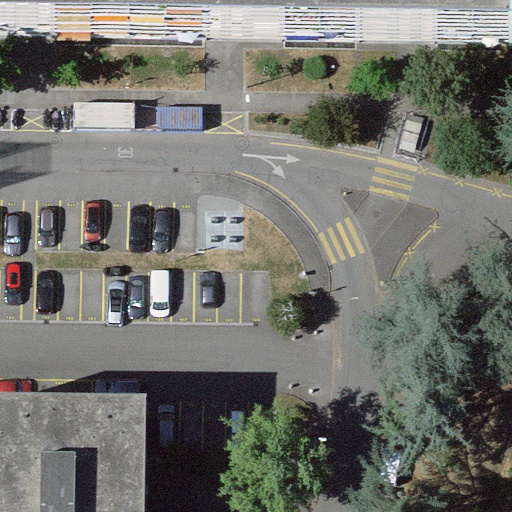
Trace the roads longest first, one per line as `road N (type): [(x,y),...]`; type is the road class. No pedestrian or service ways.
road 1 (residential): [(280,159),(341,241),(354,288),(366,363),(339,511)]
road 2 (residential): [(0,152),(280,159)]
road 3 (residential): [(280,159),(393,178),(511,216)]
